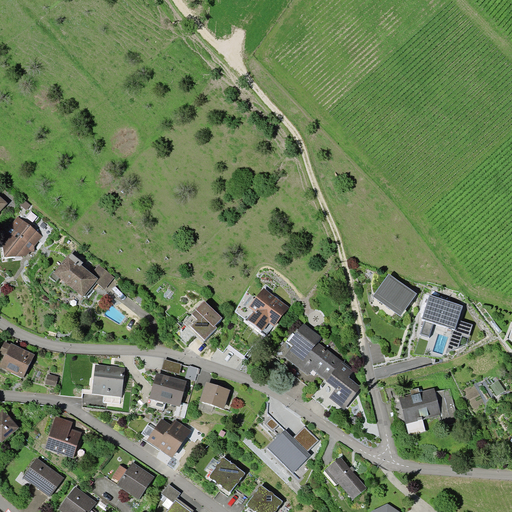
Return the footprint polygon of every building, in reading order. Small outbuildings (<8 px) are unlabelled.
[(31,205),(23,199),(19,204),(26,210),(31,205)] [(42,236),(17,216),(1,236),(4,257),(27,256),(30,252),(34,246),(42,236)] [(70,255),(68,254),(55,271),(54,270),(49,276),(56,282),(59,278),(84,297),(96,282),(99,278),(92,273),(81,265),(83,262),(72,253),(70,255)] [(114,277),(99,264),(92,273),(99,278),(96,282),(104,289),(114,277)] [(417,293),(389,273),(373,296),(401,316),(417,293)] [(289,307),(264,288),(249,307),(254,311),(247,320),(267,335),(289,307)] [(463,306),(430,295),(422,319),(424,320),(434,323),(454,330),(455,330),(463,333),(469,335),(473,324),(458,319),(463,306)] [(222,318),(205,300),(192,314),(183,323),(203,342),(218,328),(215,325),(222,318)] [(429,337),(434,323),(424,320),(420,334),(429,337)] [(312,370),(327,381),(342,361),(318,342),(322,337),(303,323),(288,343),(292,346),(284,357),(308,375),(312,370)] [(458,347),(463,333),(455,330),(454,330),(446,353),(458,347)] [(35,355),(11,343),(10,344),(5,341),(0,350),(0,353),(4,355),(0,363),(0,366),(23,378),(35,355)] [(182,364),(164,359),(161,369),(179,374),(182,364)] [(354,370),(342,361),(327,381),(336,388),(329,397),(344,409),(362,387),(349,377),(354,370)] [(125,368),(96,364),(92,393),(104,395),(121,397),(122,397),(125,368)] [(199,368),(189,366),(185,378),(195,380),(199,368)] [(187,381),(157,372),(150,398),(180,407),(187,381)] [(58,377),(48,374),(45,384),(56,387),(58,377)] [(505,391),(498,380),(490,386),(497,396),(505,391)] [(230,390),(206,382),(200,401),(224,408),(230,390)] [(411,394),(399,397),(409,436),(426,431),(423,419),(440,415),(443,426),(459,422),(450,388),(436,392),(435,388),(420,392),(419,388),(410,390),(411,394)] [(120,404),(121,397),(104,395),(103,402),(120,404)] [(3,408),(0,410),(0,440),(1,442),(22,425),(17,419),(14,422),(3,408)] [(56,416),(45,448),(73,458),(82,432),(71,428),(73,422),(56,416)] [(272,417),(266,423),(273,431),(279,425),(272,417)] [(162,418),(147,440),(172,457),(191,430),(175,419),(171,424),(162,418)] [(319,441),(305,426),(293,437),(308,452),(319,441)] [(285,429),(267,447),(292,473),(311,454),(308,452),(293,437),(285,429)] [(246,473),(223,456),(219,462),(210,474),(208,476),(230,493),(246,473)] [(325,471),(324,472),(335,486),(339,483),(352,500),(367,488),(353,471),(355,470),(352,466),(350,468),(341,456),(324,470),(325,471)] [(37,458),(23,478),(50,497),(64,478),(37,458)] [(210,474),(219,462),(213,458),(205,469),(210,474)] [(119,481),(116,485),(139,500),(155,476),(133,462),(127,470),(119,481)] [(119,481),(127,470),(120,465),(113,476),(119,481)] [(177,498),(181,493),(169,484),(161,494),(173,503),(176,500),(177,498)] [(274,511),(283,501),(261,484),(246,504),(255,511),(274,511)] [(76,486),(59,509),(63,511),(89,511),(97,502),(76,486)] [(177,498),(176,500),(192,511),(194,510),(177,498)] [(173,503),(166,511),(192,511),(176,500),(173,503)] [(400,511),(387,503),(372,511),(371,511),(400,511)]
